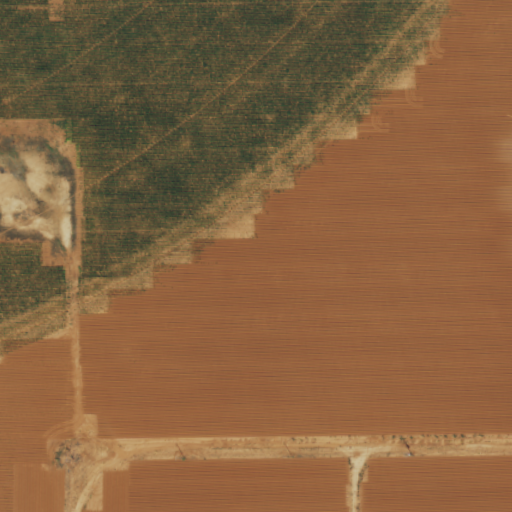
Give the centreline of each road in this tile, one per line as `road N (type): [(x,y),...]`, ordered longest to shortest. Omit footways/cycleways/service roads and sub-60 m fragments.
road 1 (residential): [(71,436),(254,421),(511,420)]
road 2 (residential): [(75,244),(70,511)]
